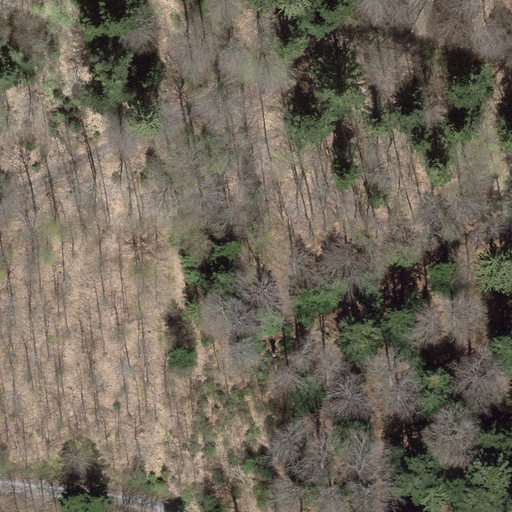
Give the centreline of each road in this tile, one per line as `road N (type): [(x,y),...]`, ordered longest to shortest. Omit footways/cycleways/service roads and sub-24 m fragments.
road 1 (track): [(0,198),(367,23),(394,0)]
road 2 (track): [(0,483),(166,511)]
